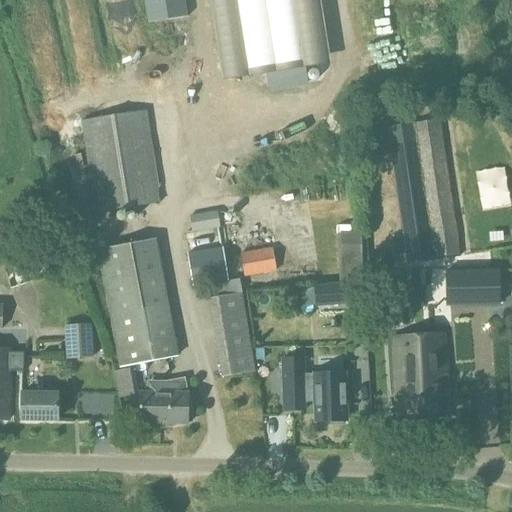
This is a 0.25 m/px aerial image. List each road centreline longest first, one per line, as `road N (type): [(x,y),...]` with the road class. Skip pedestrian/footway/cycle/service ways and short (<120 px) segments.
road 1 (unclassified): [(511,480),(384,469),(0,462)]
road 2 (track): [(342,0),(346,66),(333,88),(306,117),(212,146),(184,187)]
